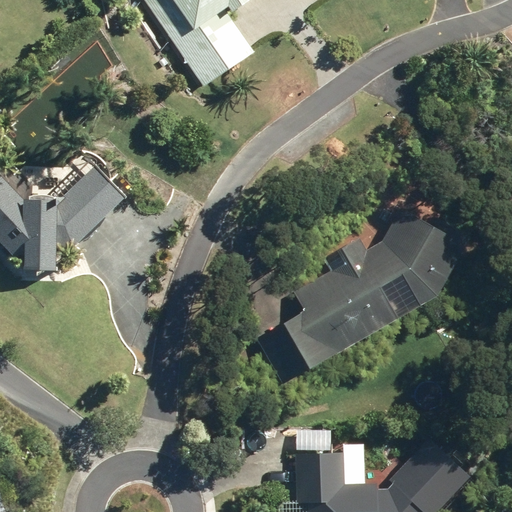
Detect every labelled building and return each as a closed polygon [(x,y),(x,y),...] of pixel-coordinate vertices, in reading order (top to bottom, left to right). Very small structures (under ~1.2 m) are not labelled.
[(240,11),(256,0),(152,0),(210,84),(260,50),(231,8),(236,5),(240,11)] [(81,61),(90,68),(103,52),(94,45),(81,61)] [(81,248),(134,195),(101,165),(66,199),(28,199),(5,175),(0,179),(0,236),(21,258),(26,253),(31,253),(31,269),(67,269),(67,248),(81,248)] [(272,334),(297,379),(448,294),(482,233),(451,216),(448,222),(410,202),(388,242),(299,292),(310,313),(272,334)] [(432,511),(442,511),(479,476),(437,437),(394,480),(398,483),(394,489),(382,489),(382,482),(349,484),(349,454),(299,454),(301,502),(311,503),(311,511),(428,511),(430,510),(432,511)]
